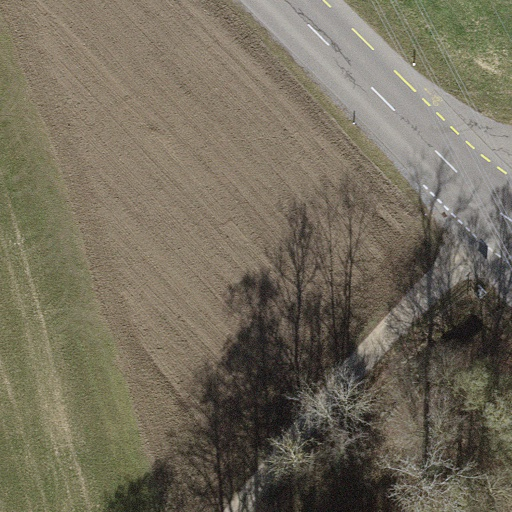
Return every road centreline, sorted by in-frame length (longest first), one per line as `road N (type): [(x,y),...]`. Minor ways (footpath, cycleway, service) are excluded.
road 1 (track): [(489,206),(240,511)]
road 2 (tertiary): [(511,223),(456,178),(280,0)]
